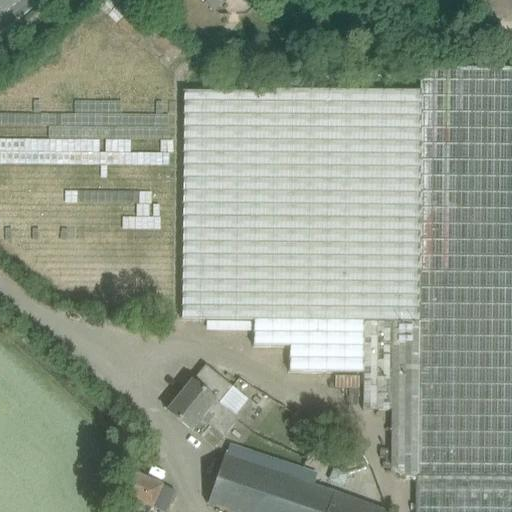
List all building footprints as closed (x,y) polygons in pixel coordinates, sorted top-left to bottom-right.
[(203,0),(213,9),(221,0),(246,0),(248,1),(249,0),(203,0)] [(418,477),(417,511),(511,511),(511,68),(420,68),(420,91),(184,92),(183,321),(254,321),(254,347),(290,347),(290,370),(366,371),(366,412),(391,412),(391,466),(404,477),(418,477)] [(232,388),(205,366),(168,412),(214,449),(238,419),(218,404),(232,388)] [(335,435),(317,437),(319,457),(337,456),(335,435)] [(224,458),(208,505),(230,511),(386,511),(339,495),(314,487),(288,478),(226,458),(224,458)] [(163,486),(151,481),(133,472),(123,495),(160,511),(164,511),(174,493),(161,487),(163,486)]
